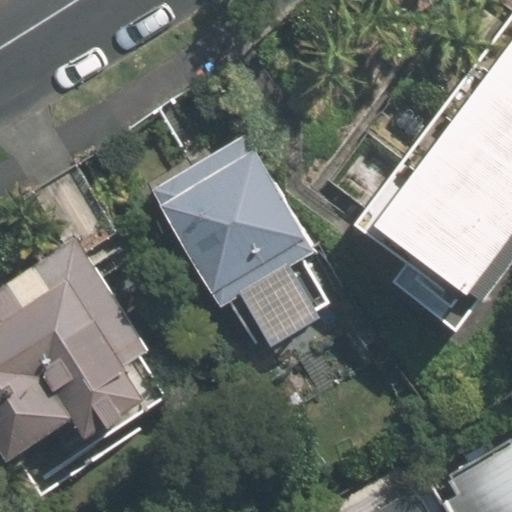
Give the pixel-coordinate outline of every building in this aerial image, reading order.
[(511,43),(492,69),(511,84),(511,43)] [(511,84),(492,69),(455,118),(511,161),(511,84)] [(511,161),(455,118),(417,166),(507,235),(511,228),(511,161)] [(330,294),(300,247),(310,241),(239,129),(150,185),(221,296),(227,293),(257,340),(330,294)] [(417,166),(380,215),(470,283),(507,235),(417,166)] [(0,417),(12,435),(75,393),(89,414),(148,375),(128,345),(150,330),(79,224),(0,275),(0,417)] [(511,511),(511,438),(437,482),(454,511),(511,511)]
